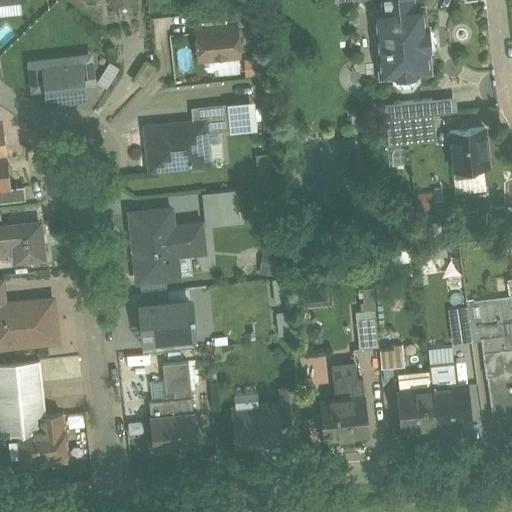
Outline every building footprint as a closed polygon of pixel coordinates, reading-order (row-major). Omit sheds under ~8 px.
[(412,0),(384,0),(386,9),(376,11),(382,75),(394,73),(395,80),(402,87),(413,86),(419,78),(418,71),(430,70),(428,50),(433,50),(430,24),(425,24),(424,6),(414,7),(412,0)] [(257,7),(206,13),(207,27),(237,23),(237,24),(258,22),(257,7)] [(207,27),(197,28),(200,58),(240,54),(237,24),(237,23),(207,27)] [(92,50),(26,59),(30,92),(44,90),(46,105),(86,99),(85,87),(97,85),(92,50)] [(156,65),(146,59),(134,78),(144,84),(156,65)] [(433,98),(397,101),(399,117),(407,116),(431,113),(435,113),(433,98)] [(228,102),(192,106),(193,122),(204,121),(205,132),(230,129),(228,102)] [(431,113),(407,116),(410,140),(434,137),(431,113)] [(193,122),(148,127),(152,167),(208,162),(205,132),(204,121),(193,122)] [(485,126),(453,129),(456,168),(457,168),(458,175),(475,173),(474,166),(488,164),(485,126)] [(6,153),(0,153),(0,189),(12,188),(11,186),(7,152),(6,153)] [(25,185),(11,186),(12,188),(0,189),(0,201),(26,198),(25,185)] [(237,188),(205,192),(208,221),(240,218),(237,188)] [(173,208),(133,212),(139,279),(180,275),(177,252),(204,249),(201,222),(174,225),(173,208)] [(43,220),(0,224),(0,244),(19,243),(21,259),(44,256),(42,234),(44,233),(43,220)] [(470,281),(464,282),(467,302),(473,302),(470,281)] [(137,302),(168,300),(167,287),(131,290),(133,309),(138,308),(137,302)] [(511,296),(473,302),(467,302),(472,339),(483,337),(493,336),(491,322),(511,319),(511,296)] [(168,300),(137,302),(138,308),(140,339),(192,335),(189,298),(168,300)] [(7,303),(0,303),(0,346),(0,347),(0,344),(56,338),(53,299),(7,303)] [(377,308),(357,310),(361,347),(380,345),(377,308)] [(511,333),(493,336),(483,337),(488,376),(490,376),(495,415),(511,412),(511,333)] [(354,353),(330,355),(332,380),(336,380),(335,378),(356,376),(354,353)] [(40,358),(0,362),(0,432),(21,430),(43,428),(42,414),(46,413),(40,358)] [(189,360),(164,363),(168,398),(192,396),(189,360)] [(356,376),(335,378),(336,380),(338,398),(320,400),(324,436),(368,431),(362,376),(356,376)] [(467,383),(432,387),(436,423),(471,419),(467,383)] [(296,386),(282,388),(285,422),(299,420),(296,386)] [(432,387),(397,390),(401,427),(436,423),(432,387)] [(168,398),(150,400),(152,417),(151,417),(155,448),(199,444),(195,412),(194,412),(192,396),(168,398)] [(278,403),(233,408),(237,446),(282,441),(278,403)] [(46,413),(42,414),(43,428),(21,430),(24,459),(24,461),(69,456),(64,411),(46,413)] [(21,430),(0,432),(0,434),(0,437),(0,461),(24,459),(21,430)]
